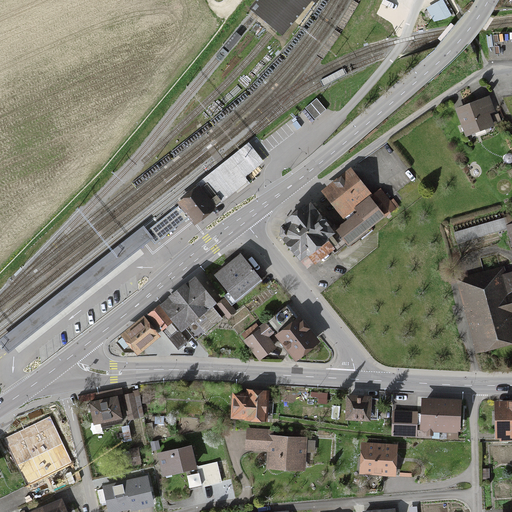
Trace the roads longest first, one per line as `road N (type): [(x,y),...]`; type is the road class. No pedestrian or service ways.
road 1 (primary): [(280,193),(439,61),(488,0)]
road 2 (secondary): [(81,365),(354,378)]
road 3 (residential): [(280,193),(272,176),(277,166),(382,68),(420,0)]
road 4 (primary): [(71,356),(242,220)]
road 5 (residential): [(261,508),(476,492)]
road 6 (tertiary): [(354,378),(348,352),(242,220)]
road 7 (residential): [(81,365),(66,400),(92,511)]
